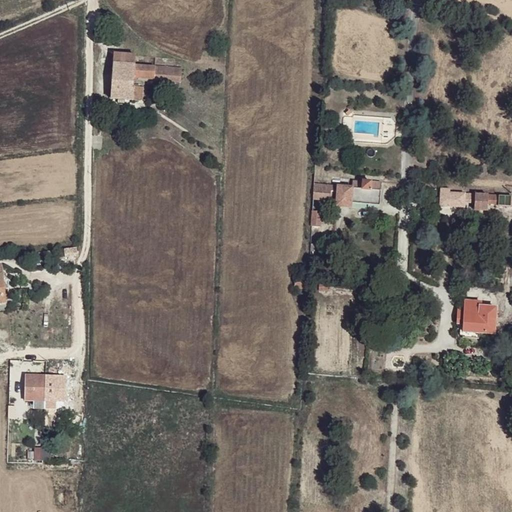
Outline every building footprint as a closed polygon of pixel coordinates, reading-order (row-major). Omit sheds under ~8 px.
[(135,65),(137,44),(115,42),(111,98),(133,100),(133,88),(134,77),(135,65)] [(155,67),(135,65),(134,77),(154,78),(155,67)] [(182,68),(155,67),(154,78),(154,80),(181,82),(182,68)] [(351,208),(352,203),(352,199),(367,200),(366,204),(367,204),(379,205),(381,183),(362,181),(362,183),(353,182),(353,188),(314,185),(313,195),(330,197),(331,191),(337,192),(335,206),(351,208)] [(496,205),(496,196),(441,193),(441,206),(464,207),(464,202),(475,203),(474,211),(488,211),(488,204),(496,205)] [(511,196),(496,196),(496,205),(510,206),(511,196)] [(313,212),(312,226),(320,227),(320,212),(313,212)] [(45,260),(78,257),(77,249),(44,253),(45,260)] [(296,277),(295,288),(305,289),(305,277),(296,277)] [(328,283),(319,282),(319,290),(328,291),(328,283)] [(465,314),(458,314),(457,324),(464,325),(463,337),(478,339),(479,333),(494,334),(496,309),(481,307),(482,302),(466,301),(465,308),(465,314)] [(25,376),(25,401),(34,401),(34,408),(56,409),(57,402),(65,402),(66,377),(25,376)] [(71,396),(84,395),(83,382),(71,383),(71,396)] [(35,448),(35,461),(51,461),(51,449),(35,448)]
